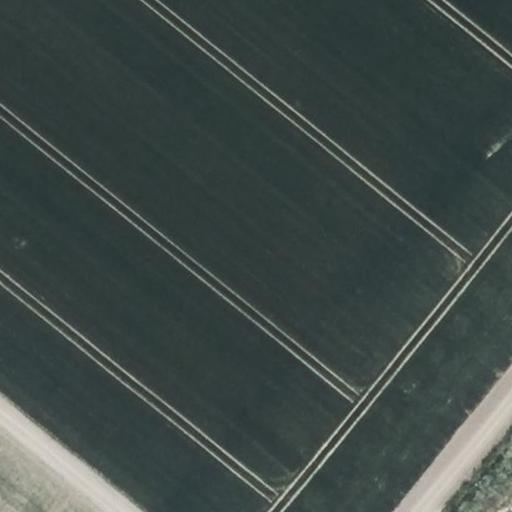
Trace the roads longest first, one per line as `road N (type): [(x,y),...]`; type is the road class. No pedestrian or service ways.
road 1 (track): [(0,412),(122,511)]
road 2 (track): [(413,511),(511,393)]
